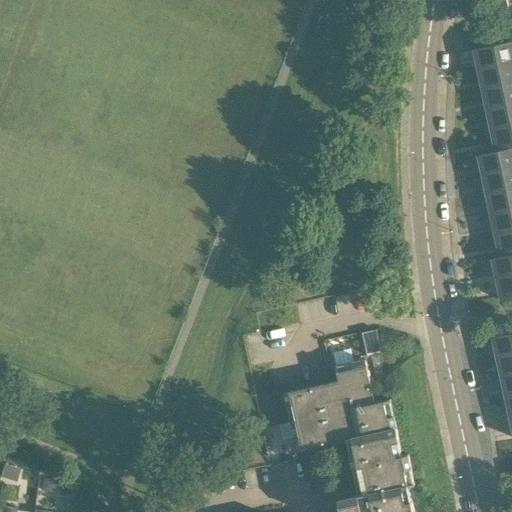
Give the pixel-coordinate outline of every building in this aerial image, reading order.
[(483,0),(484,0),(485,0),(489,0),(493,14),(509,11),(506,0),(483,0)] [(479,72),(511,64),(511,41),(474,50),(479,72)] [(511,64),(479,72),(483,92),(511,85),(511,64)] [(511,85),(483,92),(488,112),(511,106),(511,85)] [(511,106),(488,112),(492,132),(511,128),(511,106)] [(511,128),(492,132),(496,152),(511,148),(511,128)] [(511,148),(496,152),(478,156),(483,177),(511,170),(511,148)] [(511,170),(483,177),(487,197),(511,191),(511,170)] [(511,191),(487,197),(492,218),(511,213),(511,191)] [(511,213),(492,218),(496,238),(511,234),(511,213)] [(511,234),(496,238),(500,258),(511,255),(511,234)] [(497,280),(511,277),(511,255),(500,258),(493,259),(497,280)] [(511,277),(497,280),(502,302),(511,299),(511,277)] [(377,327),(367,330),(371,348),(381,346),(377,327)] [(511,334),(493,338),(498,359),(511,356),(511,334)] [(511,356),(498,359),(502,379),(511,376),(511,356)] [(414,511),(409,487),(415,485),(409,455),(402,456),(390,400),(375,403),(366,361),(336,367),(340,382),(285,394),(297,452),(352,440),(358,468),(365,467),(370,493),(339,500),(341,511),(414,511)] [(511,376),(502,379),(506,399),(511,397),(511,376)] [(4,464),(0,477),(16,482),(20,469),(4,464)] [(57,481),(44,479),(42,491),(55,493),(57,481)] [(87,509),(89,493),(77,491),(75,507),(87,509)]
